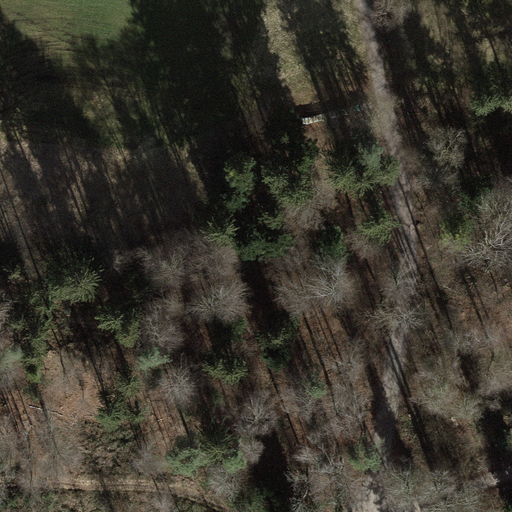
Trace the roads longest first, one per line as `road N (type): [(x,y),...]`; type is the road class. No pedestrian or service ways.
road 1 (track): [(365,511),(393,374),(406,250),(363,0)]
road 2 (track): [(235,511),(132,485),(0,481)]
road 3 (track): [(389,511),(511,473)]
